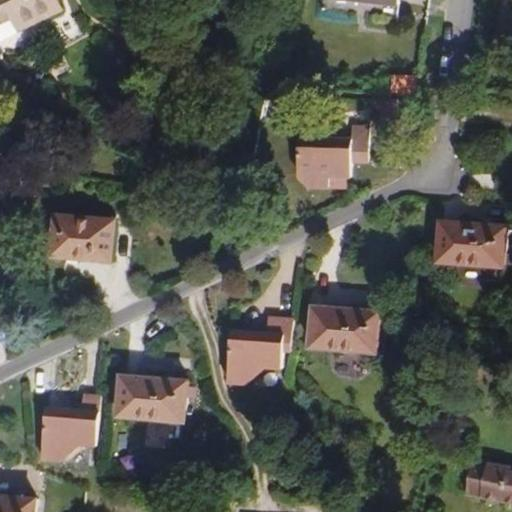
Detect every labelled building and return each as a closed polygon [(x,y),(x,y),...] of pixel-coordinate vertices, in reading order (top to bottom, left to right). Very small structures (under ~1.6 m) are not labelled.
[(0,0),(0,23),(10,18),(17,32),(66,9),(61,0),(0,0)] [(394,86),(419,87),(419,77),(394,76),(394,86)] [(417,112),(402,110),(400,126),(415,128),(417,112)] [(353,139),(302,137),(301,178),(311,188),(333,188),(333,177),(354,178),(355,162),(371,162),(371,127),(354,127),(353,139)] [(132,223),(67,218),(63,267),(129,272),(132,223)] [(510,227),(443,223),(441,262),(507,267),(510,227)] [(382,313),(316,308),(313,348),(380,352),(382,313)] [(269,334),(234,331),(230,383),(249,385),(267,368),(284,369),(286,351),(293,352),(296,320),(270,318),(269,334)] [(190,382),(124,377),(121,416),(187,421),(190,382)] [(84,410),(48,408),(44,460),(63,461),(83,445),(99,447),(103,396),(85,395),(84,410)] [(511,465),(474,460),(467,497),(511,504),(511,465)] [(37,511),(38,500),(0,496),(0,511),(37,511)]
